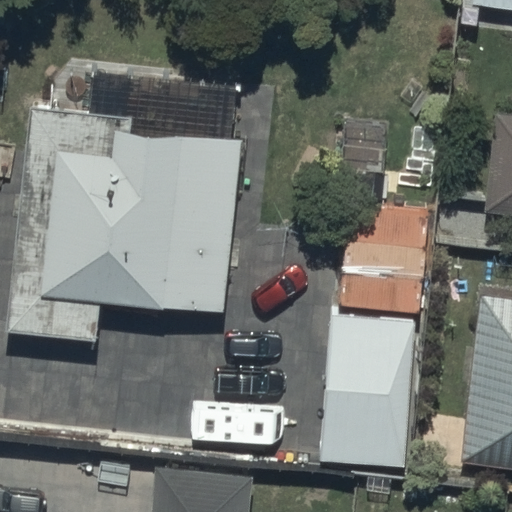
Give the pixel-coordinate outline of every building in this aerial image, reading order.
[(128,101),(31,89),(6,312),(97,322),(101,287),(224,301),(243,127),(231,126),(237,73),(132,61),(128,101)] [(511,104),(494,103),(487,197),(511,199),(511,104)] [(0,114),(0,175),(15,176),(18,115),(0,114)] [(423,299),(428,202),(342,195),(337,295),(423,299)] [(511,287),(480,284),(465,452),(511,456),(511,287)] [(418,311),(332,305),(322,446),(407,455),(418,311)] [(156,456),(149,511),(251,511),(256,466),(156,456)]
